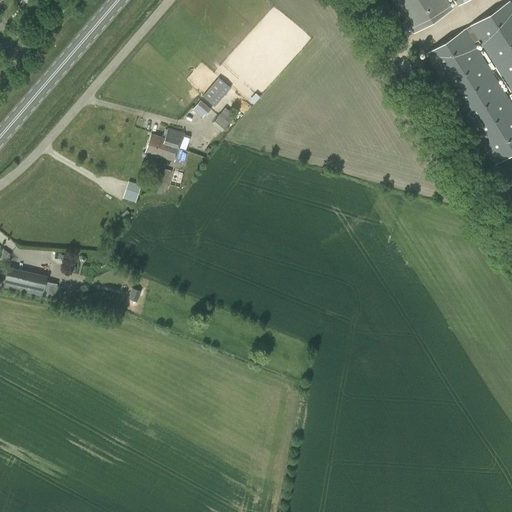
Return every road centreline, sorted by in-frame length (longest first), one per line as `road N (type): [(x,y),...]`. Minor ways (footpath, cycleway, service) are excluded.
road 1 (unclassified): [(511,232),(359,0)]
road 2 (unclassified): [(0,183),(169,0)]
road 3 (primary): [(0,136),(118,0)]
